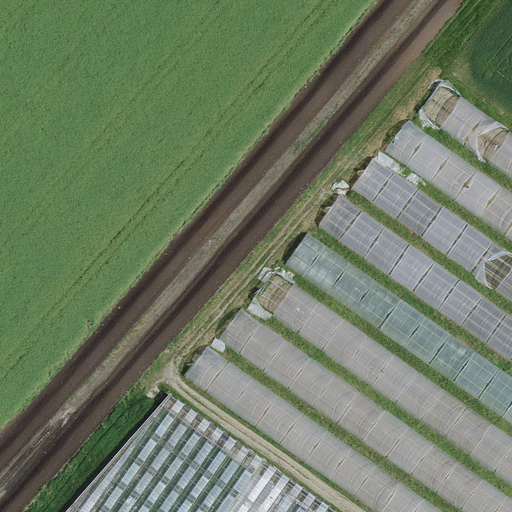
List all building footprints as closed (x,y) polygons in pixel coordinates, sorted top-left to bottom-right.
[(511,357),(511,313),(340,197),(320,227),(511,357)] [(511,479),(511,432),(275,273),(253,306),(511,479)] [(474,511),(511,511),(511,492),(240,311),(220,342),(474,511)] [(187,380),(383,511),(452,511),(208,348),(187,380)] [(67,511),(336,511),(171,395),(67,511)]
